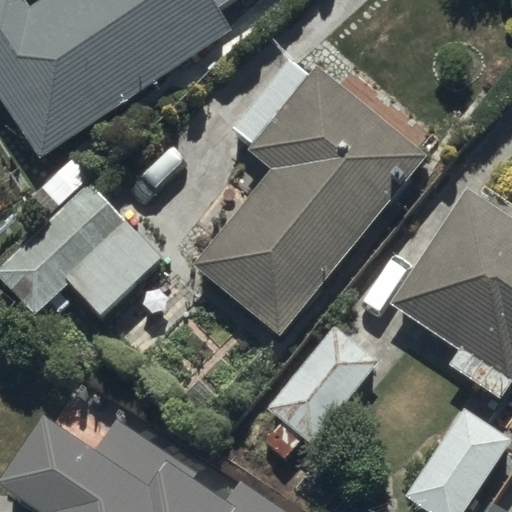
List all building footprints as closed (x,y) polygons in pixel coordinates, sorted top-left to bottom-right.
[(21,0),(8,0),(0,6),(0,103),(45,169),(237,38),(211,0),(56,0),(32,17),(21,0)] [(281,349),(430,168),(321,78),(313,87),(290,68),(236,135),(258,153),(252,161),(275,180),(195,278),(281,349)] [(95,185),(77,166),(33,207),(54,230),(0,281),(39,322),(72,291),(105,326),(166,268),(90,189),(95,185)] [(511,201),(483,183),(398,315),(462,356),(450,374),(505,409),(511,397),(511,201)] [(339,335),(271,418),(284,428),(269,446),(291,465),(305,447),(316,456),(385,372),(339,335)] [(474,511),(511,455),(511,444),(469,416),(409,507),(416,511),(474,511)] [(267,511),(244,497),(234,511),(220,511),(196,496),(204,483),(120,430),(97,467),(50,438),(7,508),(12,511),(267,511)]
